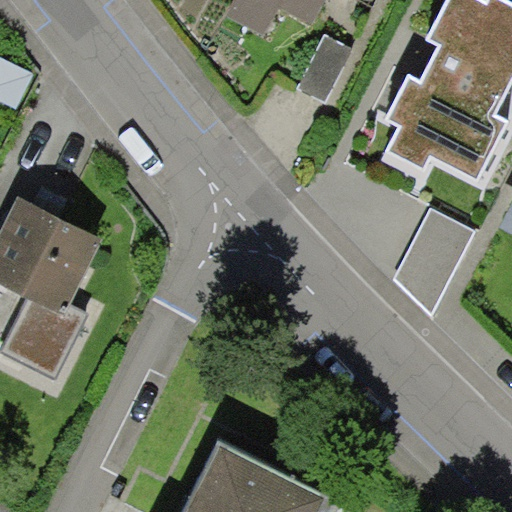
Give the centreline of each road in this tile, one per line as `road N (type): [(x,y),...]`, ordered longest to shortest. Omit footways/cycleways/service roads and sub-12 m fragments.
road 1 (residential): [(232,200),(511,488)]
road 2 (residential): [(232,200),(74,511)]
road 3 (residential): [(72,0),(232,200)]
